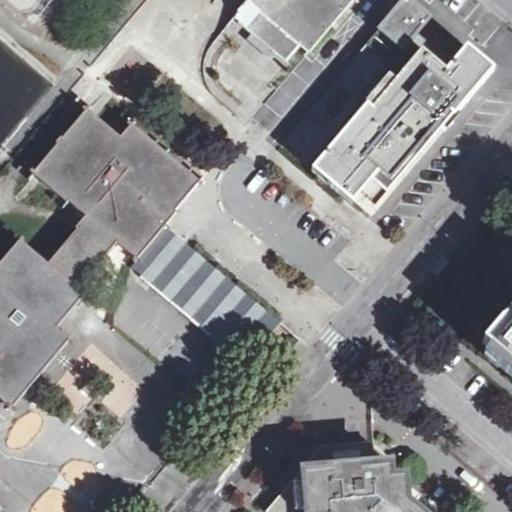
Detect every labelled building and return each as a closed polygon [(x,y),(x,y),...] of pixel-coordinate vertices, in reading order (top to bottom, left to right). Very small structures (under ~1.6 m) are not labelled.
[(13,0),(25,9),(32,0),(13,0)] [(350,0),(239,0),(251,9),(236,27),(282,65),(296,47),(306,55),(350,0)] [(490,69),(407,0),(400,0),(279,145),(366,218),(490,69)] [(81,215),(113,242),(133,259),(161,227),(195,185),(126,128),(116,140),(80,110),(29,172),(81,215)] [(41,262),(74,288),(113,242),(81,215),(41,262)] [(172,236),(161,227),(133,259),(127,266),(242,364),(276,325),(172,236)] [(74,288),(41,262),(15,240),(0,257),(0,401),(7,408),(66,340),(52,328),(81,295),(74,288)] [(506,256),(492,246),(486,252),(499,263),(506,256)] [(456,261),(448,255),(436,270),(444,276),(456,261)] [(511,300),(480,338),(511,366),(511,300)] [(263,378),(248,395),(257,403),(272,385),(263,378)] [(372,460),(313,466),(274,511),(407,511),(403,508),(389,496),(385,500),(375,492),(374,475),(372,460)] [(387,474),(374,475),(375,492),(385,500),(389,496),(403,508),(401,484),(388,485),(387,474)]
